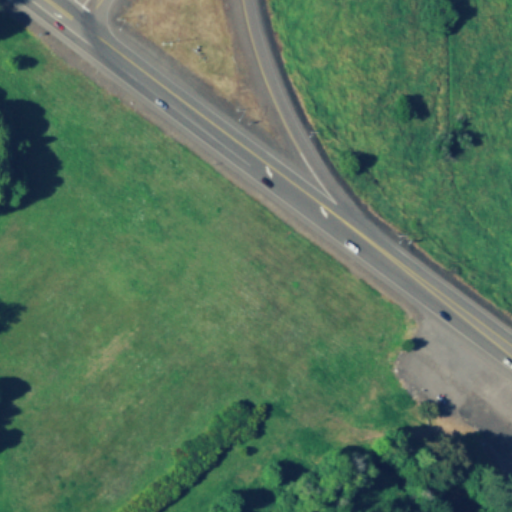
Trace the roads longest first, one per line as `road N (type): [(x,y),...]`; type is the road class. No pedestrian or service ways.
road 1 (primary): [(390,263),(331,196),(285,120),(244,0)]
road 2 (trunk): [(208,129),(390,263)]
road 3 (track): [(235,470),(318,416),(374,431),(421,430)]
road 4 (trunk): [(390,263),(511,353)]
